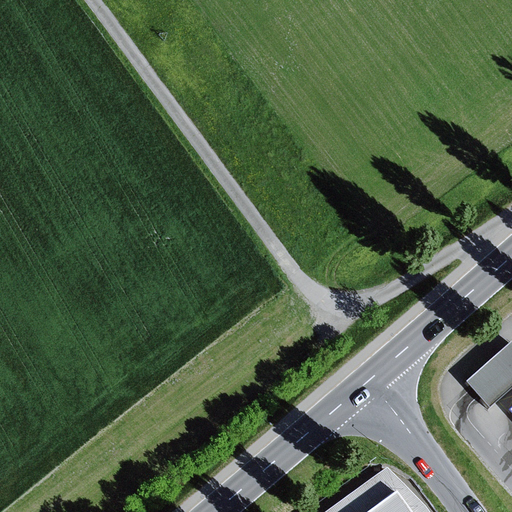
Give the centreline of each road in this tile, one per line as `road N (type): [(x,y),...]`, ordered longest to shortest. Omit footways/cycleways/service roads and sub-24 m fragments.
road 1 (track): [(511,220),(371,302),(318,305),(89,0)]
road 2 (secondary): [(369,380),(213,511)]
road 3 (secondary): [(511,255),(369,380)]
road 4 (unclassified): [(369,380),(467,511)]
